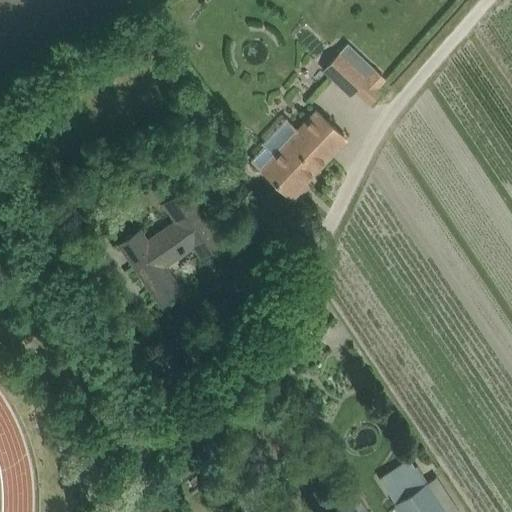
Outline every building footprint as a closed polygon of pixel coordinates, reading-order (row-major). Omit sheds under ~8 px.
[(366,77),(339,53),(324,69),(350,94),(366,77)] [(199,120),(208,115),(197,94),(188,98),(199,120)] [(261,168),(277,183),(291,197),(329,157),(326,155),(344,136),(329,122),(316,110),(287,140),(279,132),(252,160),(261,168)] [(49,163),(21,183),(35,201),(62,181),(49,163)] [(220,241),(209,225),(184,189),(164,203),(178,223),(149,243),(140,230),(119,244),(149,287),(161,303),(180,289),(162,262),(179,250),(180,251),(184,247),(191,241),(200,255),(220,241)] [(347,325),(330,340),(342,353),(359,337),(347,325)] [(400,511),(458,511),(461,511),(437,476),(426,482),(408,457),(378,477),(400,511)]
